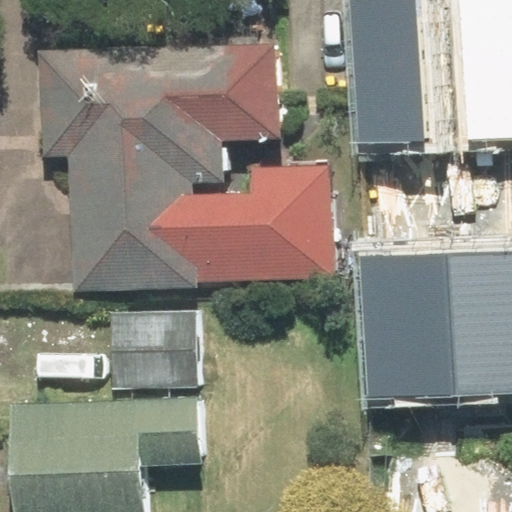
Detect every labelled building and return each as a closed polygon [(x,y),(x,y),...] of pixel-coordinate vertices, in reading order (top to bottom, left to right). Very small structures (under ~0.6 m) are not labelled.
[(436,0),(385,0),(386,42),(437,41),(436,0)] [(295,43),(185,40),(184,66),(52,62),(49,154),(79,155),(76,283),(341,290),(344,161),(257,158),(257,188),(232,187),(234,131),(293,132),(295,43)] [(511,54),(462,54),(461,77),(384,75),(381,190),(458,192),(457,235),(511,236),(511,54)] [(207,313),(114,311),(112,391),(206,392),(207,313)] [(211,395),(24,398),(25,511),(154,511),(154,462),(212,462),(211,395)]
